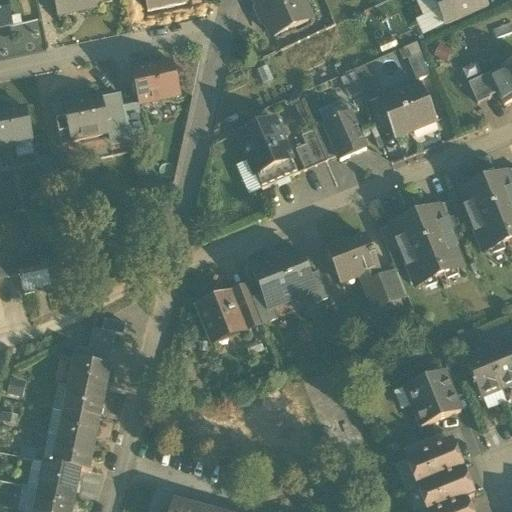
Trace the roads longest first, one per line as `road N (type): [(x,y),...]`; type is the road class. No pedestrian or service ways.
road 1 (residential): [(511,134),(170,269)]
road 2 (residential): [(170,269),(219,25)]
road 3 (residential): [(0,71),(219,25)]
road 4 (residential): [(323,486),(242,509),(115,470)]
road 5 (residential): [(115,470),(170,269)]
road 6 (residential): [(170,269),(0,359)]
